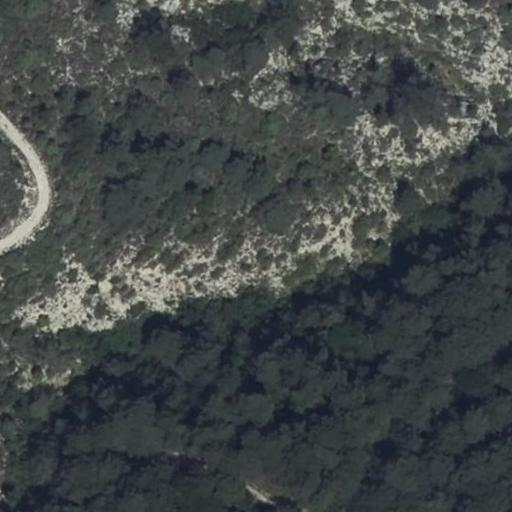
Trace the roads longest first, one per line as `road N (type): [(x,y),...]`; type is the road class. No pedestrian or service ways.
road 1 (track): [(293,511),(185,455),(54,507),(0,495)]
road 2 (track): [(0,247),(38,222),(43,190),(37,167),(0,118)]
